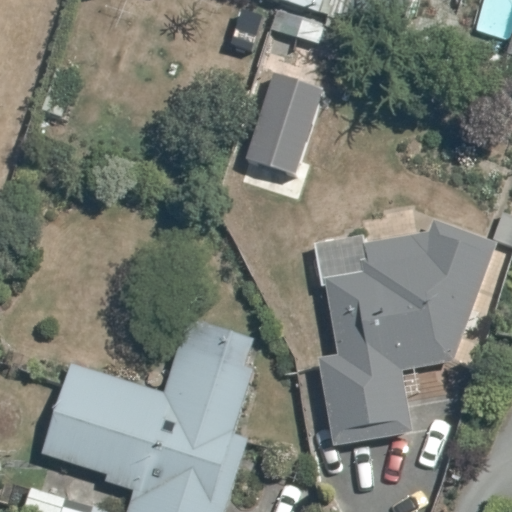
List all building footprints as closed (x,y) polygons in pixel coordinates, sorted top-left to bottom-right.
[(329,0),(276,0),(277,0),(268,30),(316,44),(329,0)] [(398,39),(410,0),(349,0),(343,22),(398,39)] [(331,94),(281,77),(251,163),(301,180),(331,94)] [(380,236),(325,241),(336,356),(327,357),(336,453),(424,444),(417,369),(468,364),(470,320),(502,244),(440,226),(380,236)] [(261,344),(186,322),(165,395),(75,368),(48,457),(138,483),(129,511),(224,511),(246,439),(235,435),(261,344)]
